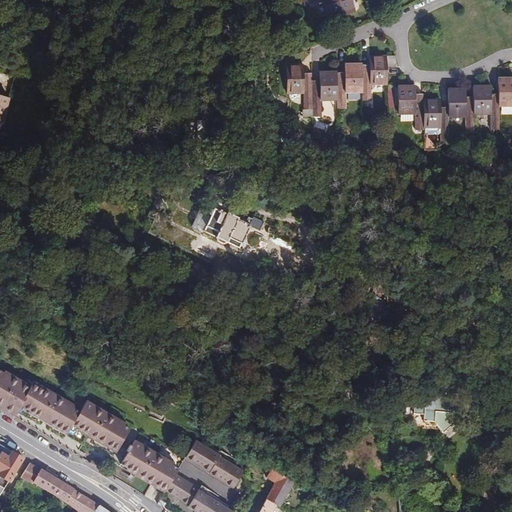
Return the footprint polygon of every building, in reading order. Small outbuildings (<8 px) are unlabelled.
[(338,0),(325,3),(328,19),(355,14),(351,0),(338,0)] [(371,86),(388,86),(388,68),(388,59),(371,59),(371,67),(371,86)] [(388,59),(388,68),(396,69),(396,59),(388,59)] [(346,94),(363,94),(363,67),(346,67),(346,75),(346,94)] [(372,103),(371,86),(371,67),(363,67),(363,94),(363,103),(372,103)] [(288,96),(305,96),(304,76),(304,68),(288,68),(288,96)] [(338,103),(338,111),(346,111),(346,94),(346,75),(338,76),(338,103)] [(305,111),(314,111),(313,83),(313,76),(304,76),(305,96),(305,111)] [(321,103),(338,103),(338,76),(321,76),(321,83),(321,103)] [(500,108),(511,108),(511,80),(499,81),(500,96),(500,108)] [(314,111),(314,119),(321,119),(321,103),(321,83),(313,83),(314,111)] [(475,117),(492,117),(492,96),(491,88),(474,89),(474,99),(475,117)] [(399,117),(416,117),(416,96),(416,89),(399,89),(399,117)] [(450,119),(466,119),(466,99),(466,92),(450,92),(449,110),(450,119)] [(416,133),(425,133),(425,129),(424,102),(424,97),(416,96),(416,117),(416,133)] [(492,132),(500,132),(500,108),(500,96),(492,96),(492,117),(492,132)] [(0,123),(3,124),(10,101),(0,98),(0,123)] [(467,135),(475,135),(475,117),(474,99),(466,99),(466,119),(467,135)] [(425,129),(442,129),(442,109),(442,102),(424,102),(425,129)] [(442,146),(450,146),(450,119),(449,110),(442,109),(442,129),(442,146)] [(199,139),(198,154),(207,154),(207,139),(199,139)] [(222,252),(228,250),(230,245),(241,251),(250,233),(260,237),(264,228),(254,223),(253,225),(219,209),(205,238),(216,244),(218,249),(222,252)] [(230,245),(228,250),(239,255),(241,251),(230,245)] [(69,409),(74,411),(76,406),(39,384),(36,388),(0,370),(0,406),(9,413),(16,401),(36,409),(37,407),(67,415),(69,409)] [(429,420),(430,410),(439,411),(440,401),(411,398),(410,414),(420,415),(420,419),(429,420)] [(30,414),(32,415),(36,409),(16,401),(9,413),(17,417),(19,413),(23,415),(28,418),(30,414)] [(70,422),(65,435),(72,439),(78,428),(84,432),(83,434),(121,457),(123,454),(127,447),(132,439),(135,433),(129,430),(131,427),(93,404),(88,413),(76,406),(74,411),(72,417),(70,422)] [(32,415),(65,435),(70,422),(72,417),(67,415),(37,407),(36,409),(32,415)] [(432,412),(431,429),(448,430),(449,412),(432,412)] [(377,445),(383,440),(374,430),(368,435),(377,445)] [(219,456),(196,442),(186,458),(210,473),(209,473),(234,488),(242,473),(241,471),(219,458),(219,456)] [(165,494),(166,493),(176,476),(179,470),(173,466),(174,463),(140,443),(136,450),(135,449),(133,451),(131,455),(133,456),(131,459),(126,468),(132,472),(131,473),(157,489),(165,494)] [(0,492),(5,496),(25,461),(13,454),(11,459),(4,455),(7,450),(0,445),(0,492)] [(123,454),(131,459),(133,456),(131,455),(133,451),(127,447),(123,454)] [(11,459),(13,454),(7,450),(4,455),(11,459)] [(95,511),(100,507),(67,486),(32,465),(24,478),(36,486),(37,484),(63,501),(76,511),(95,511)] [(267,500),(277,506),(280,508),(294,482),(272,470),(267,479),(275,484),(267,500)] [(189,508),(194,511),(220,511),(223,507),(198,492),(199,490),(176,476),(166,493),(189,507),(189,508)] [(398,489),(398,476),(392,476),(389,480),(389,487),(398,489)] [(21,495),(26,487),(21,483),(15,492),(21,495)] [(158,504),(164,508),(167,504),(160,500),(158,504)] [(274,511),(277,506),(267,500),(260,511),(274,511)]
